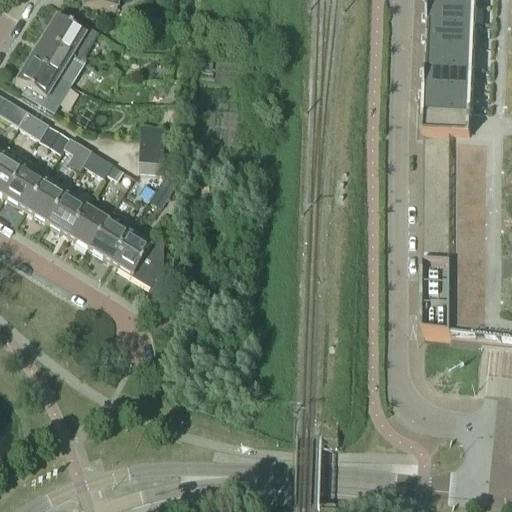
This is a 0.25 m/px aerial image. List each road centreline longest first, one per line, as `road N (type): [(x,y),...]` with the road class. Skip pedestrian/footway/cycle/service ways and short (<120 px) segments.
road 1 (residential): [(494,430),(419,422),(397,390),(406,0)]
road 2 (residential): [(234,478),(480,497)]
road 3 (residential): [(234,478),(195,470),(133,473),(28,511)]
road 4 (residential): [(131,352),(116,312),(0,240)]
road 5 (residential): [(99,511),(234,478)]
